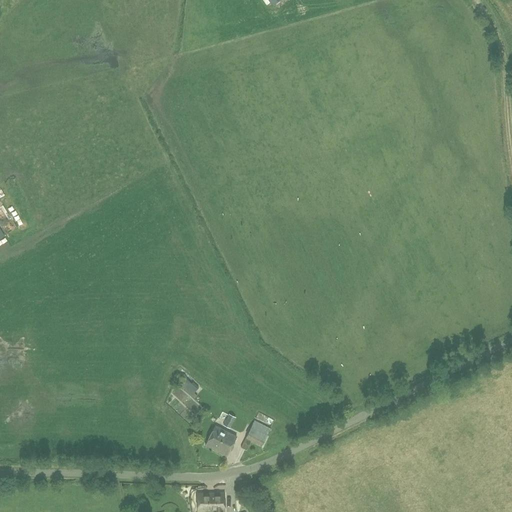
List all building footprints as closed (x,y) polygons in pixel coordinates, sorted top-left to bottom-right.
[(143,35),(142,53),(157,53),(157,36),(143,35)] [(187,380),(184,383),(181,386),(195,398),(197,396),(195,393),(199,388),(193,382),(192,384),(187,380)] [(230,428),(236,417),(229,414),(223,425),(230,428)] [(261,447),(270,429),(254,421),(241,448),(246,450),(251,441),(261,447)] [(227,456),(237,437),(215,426),(205,445),(227,456)] [(224,511),(224,493),(197,493),(197,511),(224,511)]
